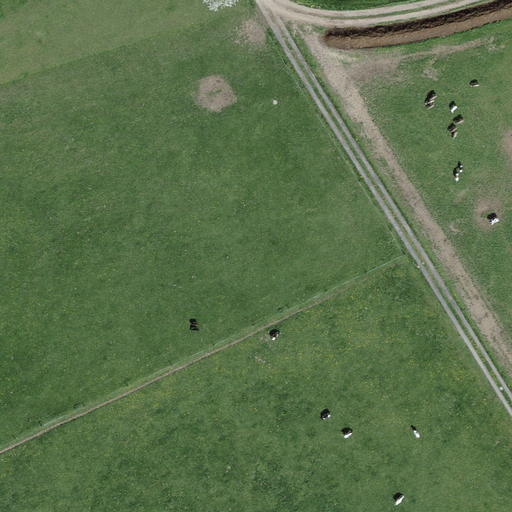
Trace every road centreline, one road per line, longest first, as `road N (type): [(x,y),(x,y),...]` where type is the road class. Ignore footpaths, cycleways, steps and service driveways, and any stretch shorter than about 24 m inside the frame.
road 1 (track): [(511,400),(262,0)]
road 2 (track): [(442,0),(353,16),(275,0)]
